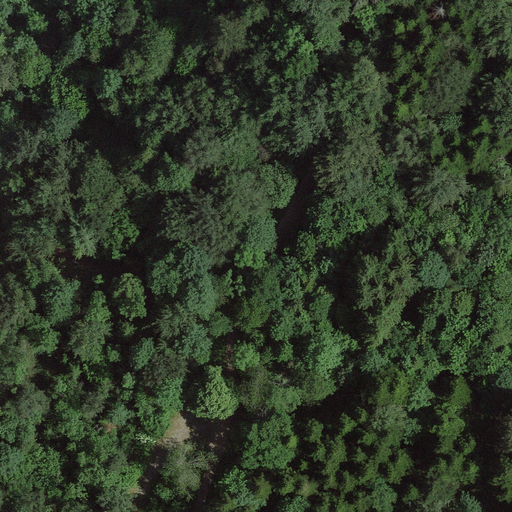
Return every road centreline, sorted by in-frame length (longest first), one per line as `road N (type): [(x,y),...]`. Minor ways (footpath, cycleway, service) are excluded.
road 1 (track): [(355,0),(316,166),(212,362),(198,428),(208,457),(195,511)]
road 2 (track): [(511,418),(281,399),(198,428),(153,464),(130,511)]
